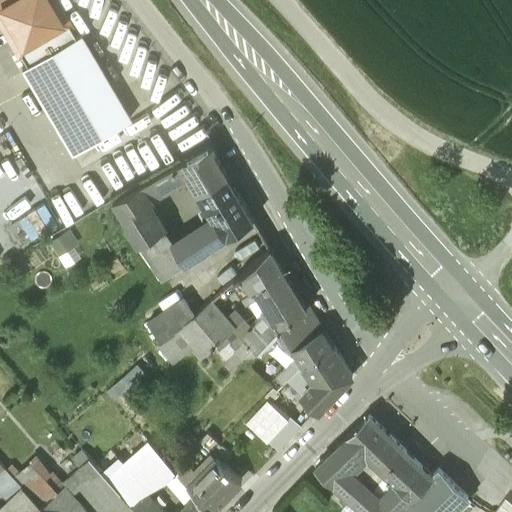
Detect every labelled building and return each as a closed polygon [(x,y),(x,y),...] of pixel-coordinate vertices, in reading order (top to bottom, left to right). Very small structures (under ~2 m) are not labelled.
[(54,0),(0,0),(0,24),(18,55),(19,54),(25,64),(74,36),(67,25),(69,24),(54,0)] [(25,64),(20,67),(71,152),(129,118),(79,33),(74,36),(25,64)] [(238,192),(209,144),(181,159),(189,172),(212,209),(238,192)] [(181,159),(150,177),(158,190),(189,172),(181,159)] [(158,190),(150,177),(136,185),(147,201),(161,194),(158,190)] [(147,201),(136,185),(110,200),(140,245),(141,244),(164,227),(147,201)] [(238,192),(212,209),(216,216),(228,235),(255,220),(238,192)] [(54,221),(45,205),(21,218),(29,234),(42,227),(54,221)] [(175,243),(173,244),(185,263),(228,235),(216,216),(175,243)] [(62,263),(81,252),(67,226),(47,237),(62,263)] [(164,227),(141,244),(150,259),(173,244),(175,243),(164,227)] [(262,294),(256,285),(284,267),(273,247),(236,282),(249,303),(262,294)] [(284,267),(256,285),(262,294),(278,320),(282,326),(309,308),(284,267)] [(194,322),(199,317),(188,301),(151,326),(166,347),(194,322)] [(246,342),(249,339),(215,302),(199,317),(194,322),(166,347),(162,350),(174,364),(193,347),(207,362),(219,351),(233,365),(241,357),(251,346),(246,342)] [(309,308),(282,326),(285,330),(290,338),(320,319),(312,306),(309,308)] [(320,319),(290,338),(308,366),(337,346),(320,319)] [(267,331),(262,325),(249,339),(254,343),(264,352),(285,330),(282,326),(278,320),(267,331)] [(250,367),(264,352),(254,343),(251,346),(241,357),(250,367)] [(337,346),(308,366),(311,370),(318,382),(347,362),(337,346)] [(347,362),(318,382),(306,395),(324,411),(356,377),(347,362)] [(311,370),(308,366),(291,381),(306,395),(318,382),(311,370)] [(291,421),(272,403),(250,425),(270,443),(291,421)] [(372,416),(316,467),(359,505),(375,488),(359,474),(373,458),(388,473),(409,452),(372,416)] [(291,421),(270,443),(283,454),(304,432),(291,421)] [(234,454),(210,432),(201,441),(214,454),(218,458),(219,457),(225,464),(234,454)] [(177,471),(152,443),(120,472),(111,480),(132,504),(142,495),(168,480),(177,471)] [(83,449),(73,457),(80,466),(91,457),(83,449)] [(436,478),(409,452),(388,473),(398,483),(414,498),(436,478)] [(214,454),(198,471),(202,475),(218,458),(214,454)] [(102,470),(91,457),(80,466),(77,469),(69,475),(105,511),(139,511),(111,480),(102,470)] [(225,464),(219,457),(218,458),(202,475),(191,486),(214,511),(244,482),(225,464)] [(13,465),(7,470),(22,486),(39,505),(40,506),(57,492),(47,480),(52,475),(38,458),(20,473),(13,465)] [(77,469),(67,458),(60,465),(69,475),(77,469)] [(111,462),(102,470),(111,480),(120,472),(111,462)] [(202,475),(198,471),(188,462),(179,473),(191,486),(202,475)] [(7,470),(6,468),(0,473),(0,494),(7,501),(22,486),(7,470)] [(436,478),(414,498),(401,511),(456,511),(473,495),(445,470),(436,478)] [(179,473),(177,471),(168,480),(197,511),(214,511),(191,486),(179,473)] [(384,497),(369,511),(401,511),(414,498),(398,483),(384,497)] [(7,501),(0,507),(0,511),(31,511),(39,505),(22,486),(7,501)] [(369,511),(384,497),(375,488),(359,505),(367,511),(369,511)] [(73,507),(59,490),(57,492),(40,506),(45,511),(85,511),(78,503),(73,507)] [(157,511),(142,495),(132,504),(139,511),(157,511)] [(511,511),(511,502),(510,501),(502,511),(511,511)]
